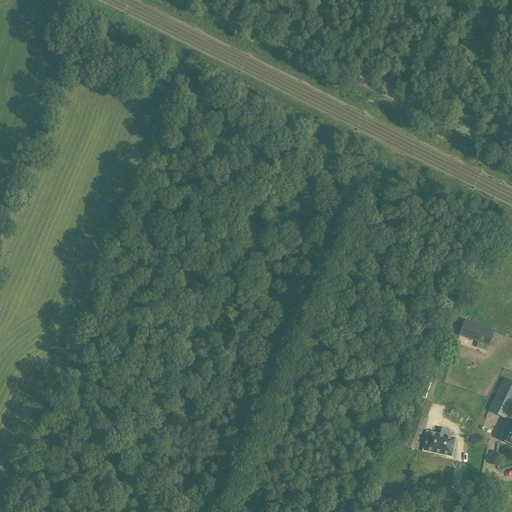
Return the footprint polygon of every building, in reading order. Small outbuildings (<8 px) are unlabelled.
[(488,347),(494,331),(465,320),(459,336),(488,347)] [(426,377),(420,397),(425,398),(432,379),(426,377)] [(511,406),(511,382),(504,378),(488,411),(506,420),(511,406)] [(417,450),(432,403),(416,397),(403,437),(407,438),(404,446),(417,450)] [(509,421),(506,420),(503,426),(506,428),(500,440),(511,446),(511,421),(509,420),(509,421)] [(426,432),(422,451),(450,457),(454,438),(447,437),(448,431),(441,430),(440,435),(426,432)]
